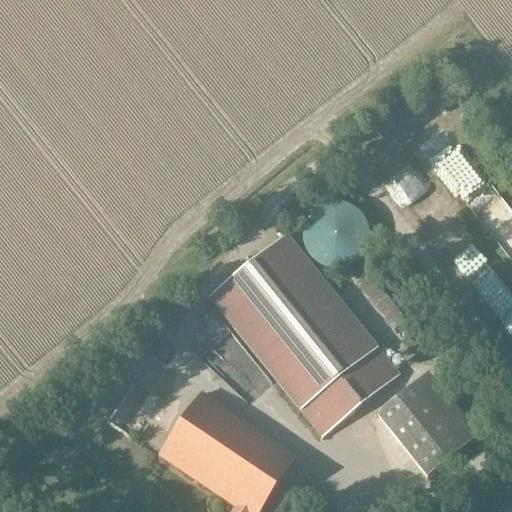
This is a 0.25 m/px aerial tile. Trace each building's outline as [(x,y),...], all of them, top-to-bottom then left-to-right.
[(366,140),(384,159),(401,142),(384,123),(366,140)] [(405,172),(420,198),(445,183),(429,157),(405,172)] [(449,195),(430,205),(442,228),(461,218),(449,195)] [(353,265),(355,263),(358,261),(360,259),(362,257),(363,254),(365,251),(366,249),(367,246),(367,243),(368,240),(368,237),(367,233),(367,230),(366,228),(365,225),(363,222),(362,219),(360,217),(358,215),(355,213),(353,211),(350,209),(348,208),(345,207),(342,206),(339,206),(336,205),(333,205),(330,206),(327,206),(324,207),(321,209),(318,210),(316,212),(313,214),(311,216),(309,218),(307,221),(306,223),(304,226),(303,229),(303,232),(302,235),(302,238),(302,241),(303,244),(303,247),(304,250),(306,253),(307,255),(309,258),(311,260),(313,262),(315,264),(318,266),(321,267),(324,269),(326,270),(329,270),(333,271),(336,271),(339,270),(342,270),(345,269),(348,268),(350,267),(353,265)] [(384,356),(332,294),(286,238),(210,299),(323,439),(400,376),(384,356)] [(511,271),(500,255),(488,263),(504,286),(511,280),(511,271)] [(428,478),(466,448),(478,438),(427,374),(377,415),(428,478)] [(157,384),(139,386),(141,403),(158,401),(157,384)] [(259,511),(296,459),(202,395),(160,458),(235,509),(233,511),(259,511)]
